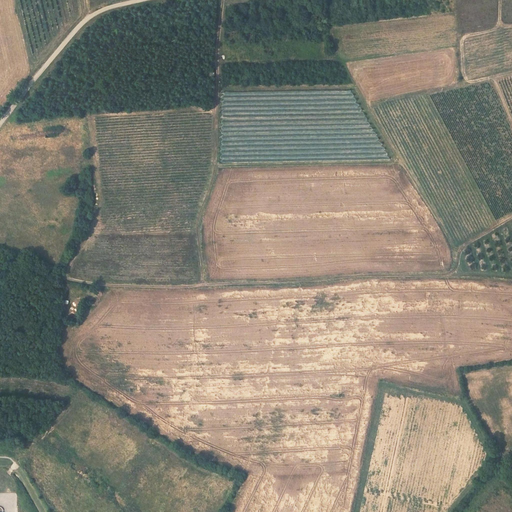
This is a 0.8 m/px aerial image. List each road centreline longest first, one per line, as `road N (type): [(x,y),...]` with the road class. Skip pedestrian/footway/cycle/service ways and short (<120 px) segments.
road 1 (track): [(0,256),(75,281),(142,286),(449,274),(462,245),(511,217)]
road 2 (unclassified): [(0,123),(76,28),(100,10),(138,0)]
